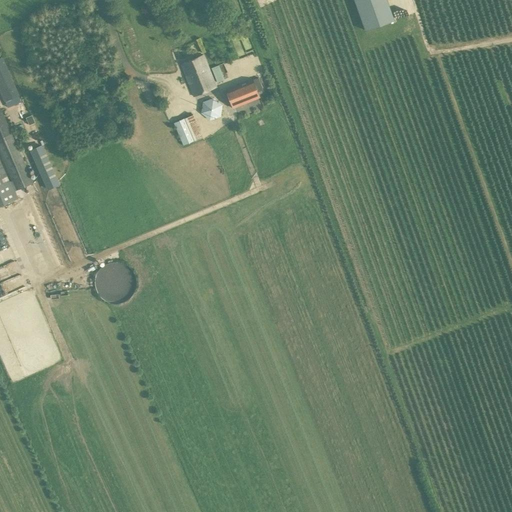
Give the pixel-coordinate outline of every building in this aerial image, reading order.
[(394,20),(386,0),(354,0),(365,30),(394,20)] [(188,80),(210,71),(204,55),(181,63),(188,80)] [(0,89),(8,107),(21,102),(14,87),(2,58),(0,59),(0,89)] [(218,82),(224,80),(219,65),(212,68),(218,82)] [(194,96),(217,87),(210,71),(188,80),(194,96)] [(226,90),(233,108),(260,97),(257,90),(263,88),(259,77),(253,79),(226,90)] [(212,95),(201,111),(214,121),(226,105),(212,95)] [(0,151),(17,190),(33,183),(0,108),(0,107),(0,151)] [(35,123),(32,115),(26,117),(29,125),(35,123)] [(184,145),(195,140),(185,118),(174,122),(184,145)] [(48,190),(60,184),(42,144),(30,150),(48,190)] [(0,185),(9,181),(6,174),(0,159),(0,185)] [(4,230),(0,231),(0,295),(25,287),(21,274),(14,276),(11,267),(16,265),(4,230)] [(127,263),(107,264),(107,283),(113,283),(113,280),(119,280),(119,284),(132,284),(132,271),(127,271),(127,263)]
